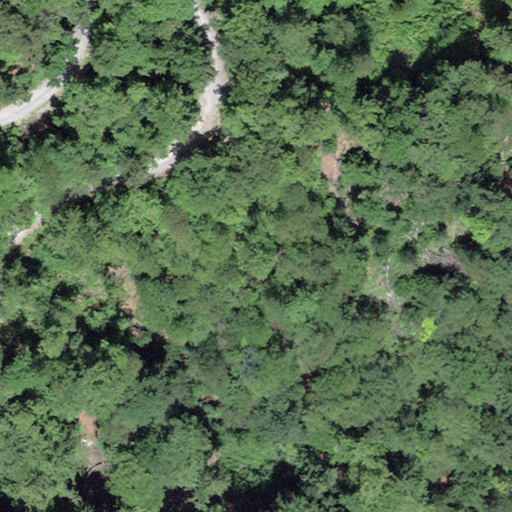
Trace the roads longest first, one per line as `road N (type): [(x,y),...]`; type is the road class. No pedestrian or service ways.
road 1 (unclassified): [(0,253),(64,195),(151,169),(196,137),(211,110),(216,71),(192,0)]
road 2 (unclassified): [(86,0),(82,43),(69,70),(0,119)]
